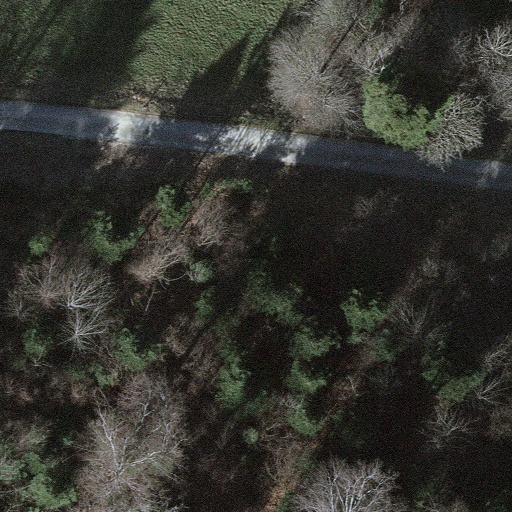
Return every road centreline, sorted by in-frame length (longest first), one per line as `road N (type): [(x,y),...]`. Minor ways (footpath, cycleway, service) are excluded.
road 1 (unclassified): [(511,177),(0,115)]
road 2 (track): [(119,126),(0,156)]
